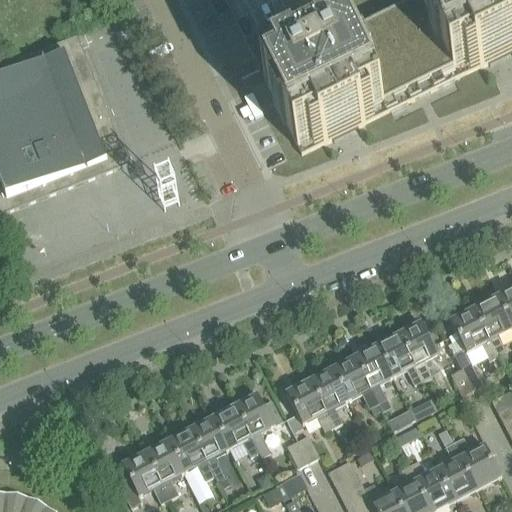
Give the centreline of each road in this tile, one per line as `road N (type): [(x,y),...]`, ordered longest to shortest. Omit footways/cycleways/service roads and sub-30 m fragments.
road 1 (tertiary): [(0,403),(296,289)]
road 2 (tertiary): [(277,248),(0,354)]
road 3 (residential): [(277,248),(166,0)]
road 4 (tertiary): [(511,157),(277,248)]
road 5 (tertiary): [(296,289),(511,203)]
